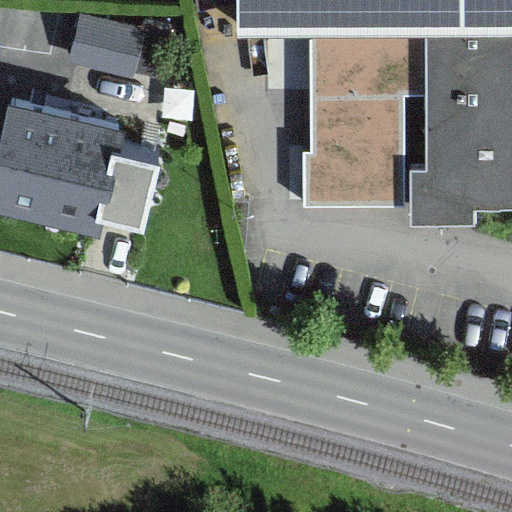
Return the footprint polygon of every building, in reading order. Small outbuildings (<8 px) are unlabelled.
[(511,0),(236,0),(236,24),(326,24),(326,87),(430,86),(431,18),(511,19),(511,0)] [(149,25),(83,6),(71,47),(138,66),(149,25)] [(511,19),(431,18),(430,86),(429,155),(411,154),(410,213),(477,214),(478,196),(511,196),(511,19)] [(125,112),(12,84),(0,131),(0,193),(104,219),(110,194),(148,203),(164,139),(121,128),(125,112)] [(405,106),(379,105),(378,153),(404,154),(405,106)] [(397,169),(308,168),(308,206),(397,207),(397,169)]
